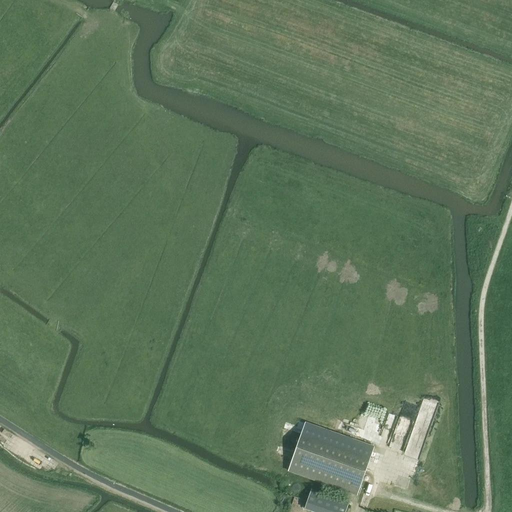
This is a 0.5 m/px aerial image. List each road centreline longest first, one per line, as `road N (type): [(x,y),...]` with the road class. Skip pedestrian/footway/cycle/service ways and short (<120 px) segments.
road 1 (track): [(487,511),(481,313),(511,208)]
road 2 (unclassified): [(0,418),(72,465),(177,511)]
